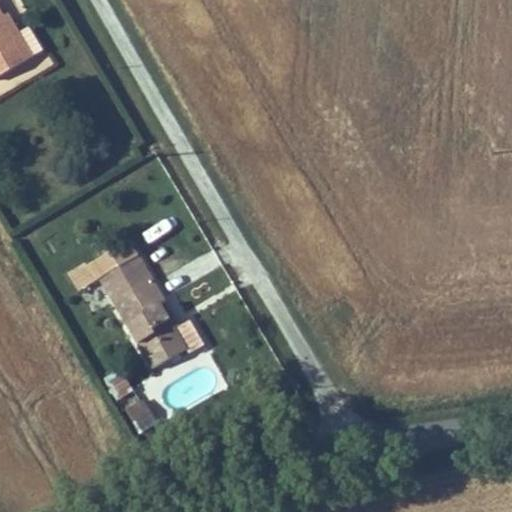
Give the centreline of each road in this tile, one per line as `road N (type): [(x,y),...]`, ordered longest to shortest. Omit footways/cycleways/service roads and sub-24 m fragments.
road 1 (unclassified): [(103,0),(364,439)]
road 2 (secondary): [(137,511),(244,462),(364,439)]
road 3 (secondary): [(364,439),(511,414)]
